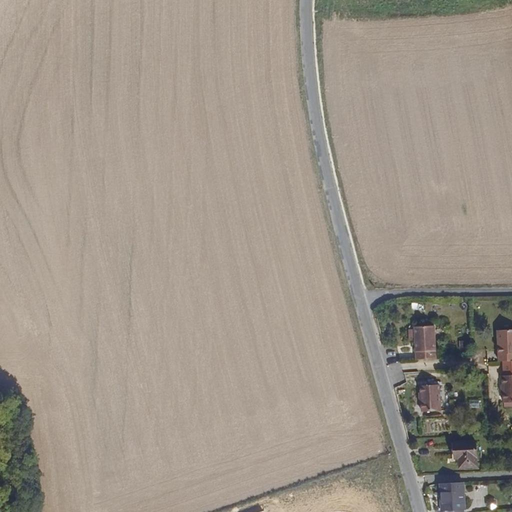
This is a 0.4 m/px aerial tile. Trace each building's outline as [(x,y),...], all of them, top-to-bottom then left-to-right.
[(431,357),(429,325),(409,326),(410,359),(431,357)] [(511,352),(511,351),(511,328),(492,329),(493,345),(492,345),(492,361),(510,360),(510,353),(511,352)] [(511,401),(511,374),(497,376),(499,403),(511,401)] [(436,410),(435,384),(416,385),(418,411),(436,410)] [(474,467),(472,442),(450,444),(452,460),(456,459),(457,468),(474,467)] [(463,509),(461,484),(438,484),(438,494),(441,494),(441,510),(463,509)]
